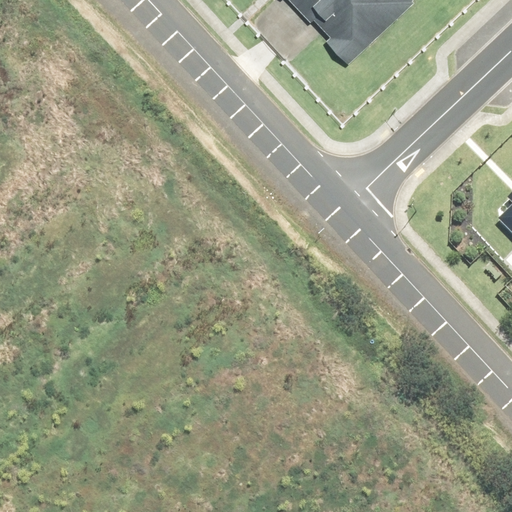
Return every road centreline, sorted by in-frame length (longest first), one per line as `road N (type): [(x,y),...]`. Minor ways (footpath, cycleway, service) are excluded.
road 1 (tertiary): [(148,0),(343,211)]
road 2 (tertiary): [(343,211),(511,395)]
road 3 (residential): [(343,211),(511,53)]
